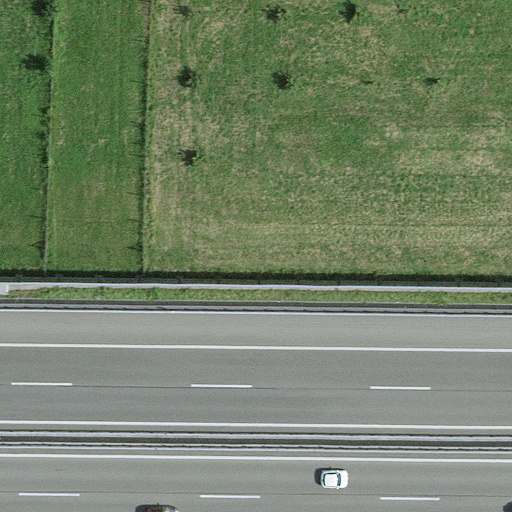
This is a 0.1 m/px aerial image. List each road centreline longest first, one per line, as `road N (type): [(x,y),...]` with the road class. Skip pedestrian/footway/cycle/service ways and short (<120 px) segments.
road 1 (motorway): [(0,502),(511,508)]
road 2 (motorway): [(511,390),(0,385)]
